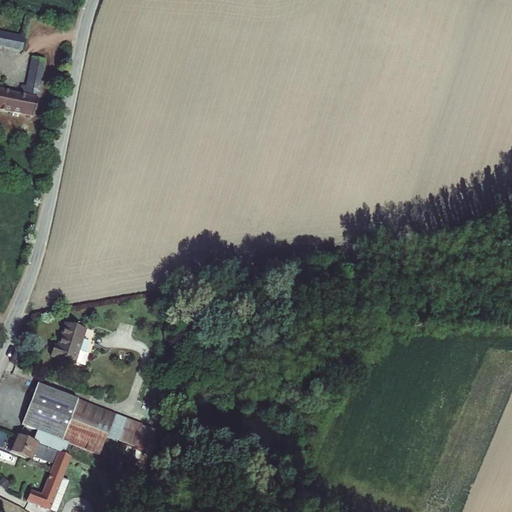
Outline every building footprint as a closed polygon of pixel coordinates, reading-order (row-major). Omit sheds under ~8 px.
[(0,107),(32,114),(43,58),(30,56),(25,86),(22,85),(21,94),(0,90),(0,46),(5,48),(7,35),(0,33),(0,107)] [(21,51),(23,38),(7,35),(5,48),(21,51)] [(54,358),(75,364),(86,330),(67,324),(61,347),(56,346),(54,358)] [(65,395),(35,384),(21,425),(98,452),(104,434),(116,438),(124,416),(65,395)] [(70,457),(17,437),(12,453),(33,460),(35,456),(55,464),(43,496),(34,492),(30,502),(51,509),(70,457)]
